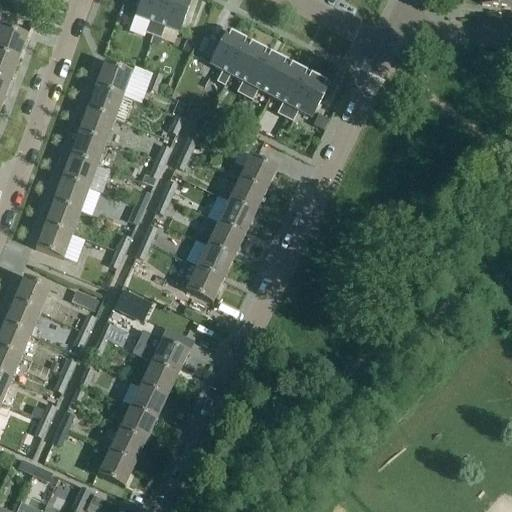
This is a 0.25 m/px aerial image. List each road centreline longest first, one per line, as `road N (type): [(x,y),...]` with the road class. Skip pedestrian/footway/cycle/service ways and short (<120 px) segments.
road 1 (residential): [(386,50),(162,511)]
road 2 (residential): [(0,225),(82,0)]
